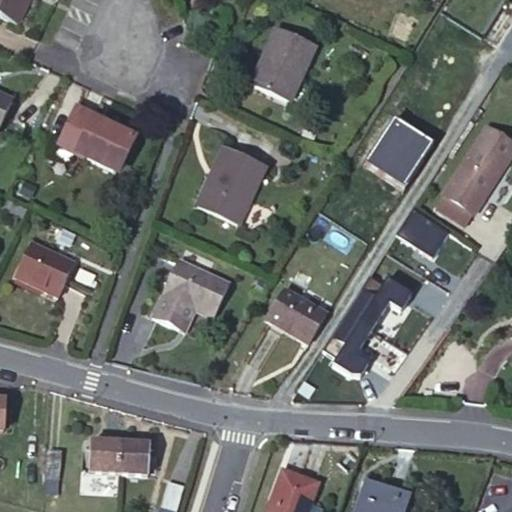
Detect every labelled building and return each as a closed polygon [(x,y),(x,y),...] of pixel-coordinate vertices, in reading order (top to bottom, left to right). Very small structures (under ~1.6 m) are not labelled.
[(30,0),(0,0),(0,21),(17,29),(30,0)] [(315,53),(280,37),(255,93),(289,108),(315,53)] [(0,131),(12,106),(0,100),(0,131)] [(129,141),(75,116),(60,149),(114,174),(129,141)] [(511,161),(511,148),(487,133),(444,203),(475,222),(511,161)] [(264,172),(225,154),(197,212),(236,231),(264,172)] [(414,214),(403,231),(425,246),(435,230),(414,214)] [(72,268),(29,249),(13,282),(56,302),(72,268)] [(403,250),(397,259),(426,276),(431,266),(403,250)] [(426,276),(397,259),(341,353),(369,370),(426,276)] [(152,325),(179,337),(186,323),(192,325),(196,317),(213,325),(228,291),(178,268),(152,325)] [(333,307),(291,283),(266,328),(304,349),(309,341),(313,343),(333,307)] [(186,323),(179,337),(185,340),(192,325),(186,323)] [(309,341),(304,349),(308,352),(313,343),(309,341)] [(118,481),(120,451),(89,449),(87,480),(118,481)] [(149,452),(120,451),(118,481),(147,482),(149,452)] [(42,487),(45,457),(29,456),(27,486),(42,487)] [(60,459),(48,458),(46,486),(59,487),(60,459)] [(282,479),(269,511),(307,511),(315,491),(282,479)] [(159,511),(177,511),(184,493),(167,488),(159,511)] [(404,511),(407,504),(364,490),(356,511),(404,511)]
